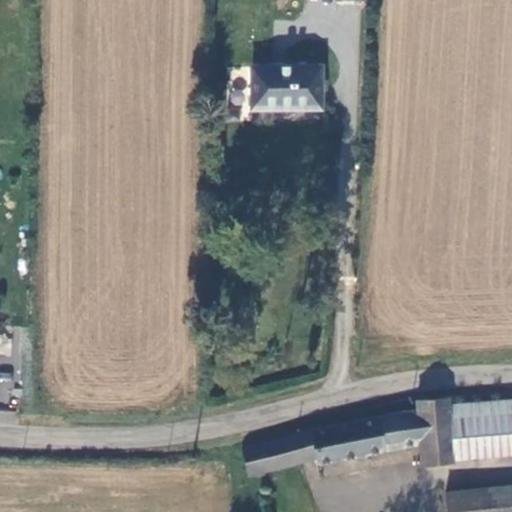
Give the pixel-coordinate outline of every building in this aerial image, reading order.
[(256,104),(324,102),(323,59),(255,61),(256,104)] [(457,412),(455,392),(422,398),(423,400),(399,403),(374,410),(383,442),(404,439),(425,436),(428,459),(461,461),(461,456),(457,412)] [(511,407),(457,412),(461,456),(511,450),(511,407)] [(374,410),(252,441),(258,469),(322,453),(323,457),(383,442),(374,410)] [(511,511),(511,480),(456,488),(457,511),(511,511)]
